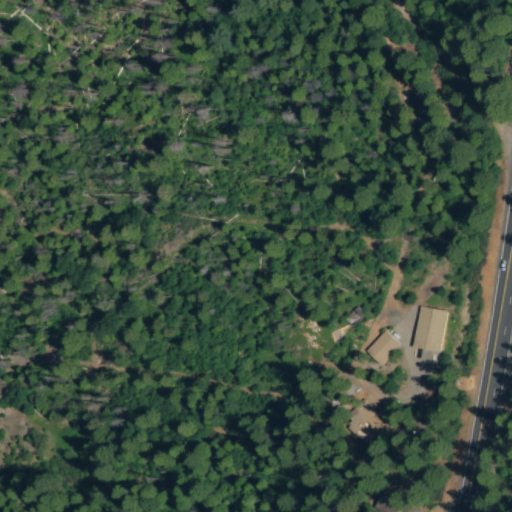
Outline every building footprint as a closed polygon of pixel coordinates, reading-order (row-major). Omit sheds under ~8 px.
[(436,124),(418,128),(412,95),(430,91),(436,124)] [(421,309),(448,313),(441,353),(415,349),(421,309)] [(368,354),(386,333),(400,346),(381,366),(368,354)] [(369,451),(347,423),(367,407),(389,436),(369,451)] [(381,511),(376,509),(385,493),(401,502),(395,511),(381,511)]
